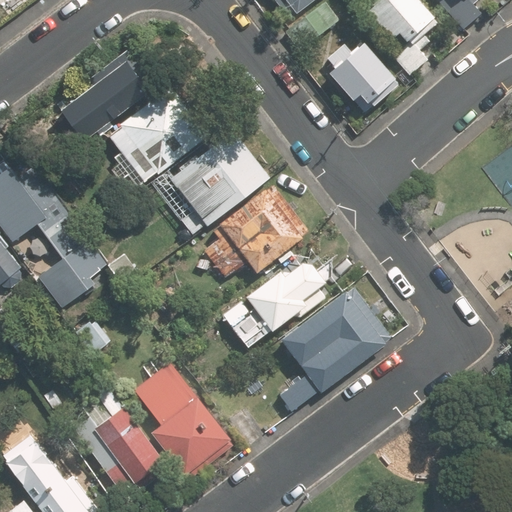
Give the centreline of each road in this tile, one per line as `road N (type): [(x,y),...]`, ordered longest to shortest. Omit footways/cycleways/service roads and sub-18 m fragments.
road 1 (residential): [(462,335),(223,511)]
road 2 (residential): [(360,192),(204,0)]
road 3 (residential): [(511,55),(360,192)]
road 4 (residential): [(462,335),(360,192)]
road 5 (residential): [(118,0),(0,89)]
